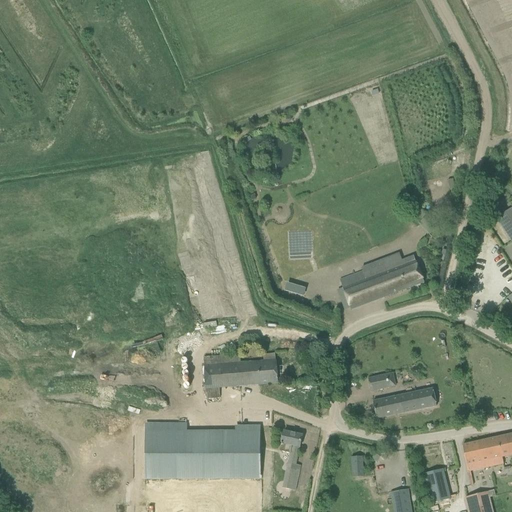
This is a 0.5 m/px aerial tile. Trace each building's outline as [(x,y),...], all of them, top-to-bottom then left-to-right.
[(444,190),(453,190),(453,179),(430,181),(431,196),(444,195),(444,190)] [(511,208),(497,218),(499,222),(511,241),(511,208)] [(423,210),(415,218),(420,223),(419,224),(430,235),(439,226),(428,215),(428,216),(423,210)] [(290,253),(290,260),(312,259),(312,252),(290,253)] [(362,272),(339,280),(347,301),(351,310),(424,283),(420,273),(416,262),(404,266),(399,254),(383,260),(385,266),(363,274),(362,272)] [(219,388),(226,388),(278,383),(276,361),(275,361),(275,355),(263,356),(263,362),(240,364),(240,355),(203,358),(207,399),(220,398),(219,388)] [(191,357),(175,357),(174,392),(190,392),(191,357)] [(173,363),(31,369),(32,388),(174,382),(173,363)] [(385,374),(368,377),(370,392),(388,388),(385,374)] [(436,406),(434,397),(432,389),(373,402),(376,419),(436,406)] [(174,411),(154,411),(155,430),(186,429),(185,411),(174,411)] [(146,432),(146,480),(259,480),(259,432),(146,432)] [(281,442),(279,452),(289,454),(285,471),(294,473),(299,474),(300,467),(295,466),(302,436),(283,432),(281,442)] [(503,464),(501,458),(511,455),(511,434),(462,446),(468,472),(490,467),(503,464)] [(352,478),(363,477),(362,457),(351,458),(352,478)] [(423,475),(431,504),(450,499),(443,470),(423,475)] [(299,474),(294,473),(285,471),(282,488),(295,491),(299,474)] [(412,511),(410,500),(409,500),(408,490),(390,493),(392,503),(393,511),(412,511)] [(488,492),(466,498),(469,511),(493,511),(490,498),(490,497),(495,496),(494,490),(488,492)]
